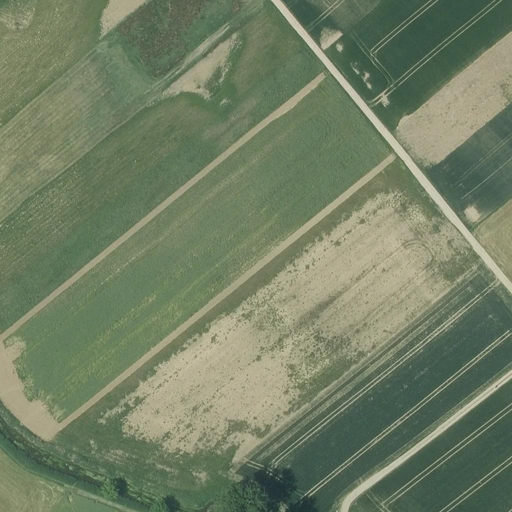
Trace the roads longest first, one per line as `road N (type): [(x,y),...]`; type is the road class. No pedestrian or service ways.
road 1 (track): [(511,290),(274,0)]
road 2 (track): [(353,511),(511,387)]
